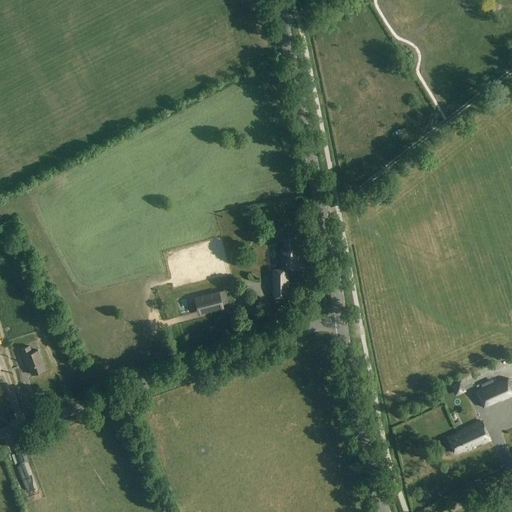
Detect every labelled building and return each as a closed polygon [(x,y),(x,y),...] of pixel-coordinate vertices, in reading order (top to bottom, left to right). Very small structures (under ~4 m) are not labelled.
[(280,245),(280,269),(272,269),(273,297),(273,303),(287,303),(287,297),(287,268),(303,268),(302,248),(299,248),(299,233),(280,234),(280,245)] [(197,312),(228,304),(225,290),(194,298),(197,312)] [(31,375),(45,369),(38,350),(31,353),(29,346),(21,349),(26,362),(27,362),(31,375)] [(499,399),(500,402),(511,396),(511,385),(509,378),(500,382),(499,380),(475,391),(482,407),(499,399)] [(459,394),(468,392),(466,384),(457,386),(459,394)] [(482,421),(456,432),(457,434),(447,438),(454,454),(463,449),(464,451),(474,447),(473,445),(480,442),(481,444),(490,439),(482,421)]
